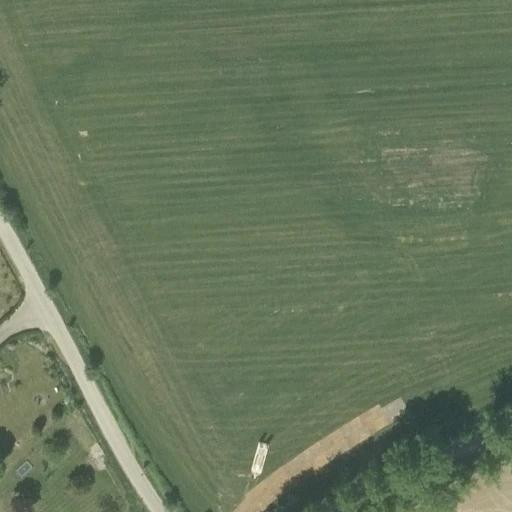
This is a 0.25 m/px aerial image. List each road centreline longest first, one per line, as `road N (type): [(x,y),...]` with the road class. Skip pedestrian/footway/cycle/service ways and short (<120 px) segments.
road 1 (unclassified): [(159,511),(0,224)]
road 2 (unclassified): [(333,511),(511,426)]
